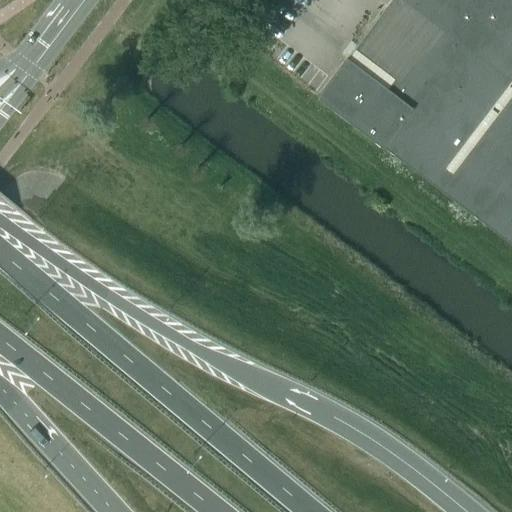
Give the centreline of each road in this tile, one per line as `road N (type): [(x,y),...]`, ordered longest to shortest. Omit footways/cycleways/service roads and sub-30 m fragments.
road 1 (primary): [(463,511),(362,433),(134,314),(0,221)]
road 2 (primary): [(311,511),(0,251)]
road 3 (primary): [(0,339),(215,511)]
road 4 (primary): [(0,389),(115,511)]
road 5 (tertiary): [(0,98),(76,0)]
